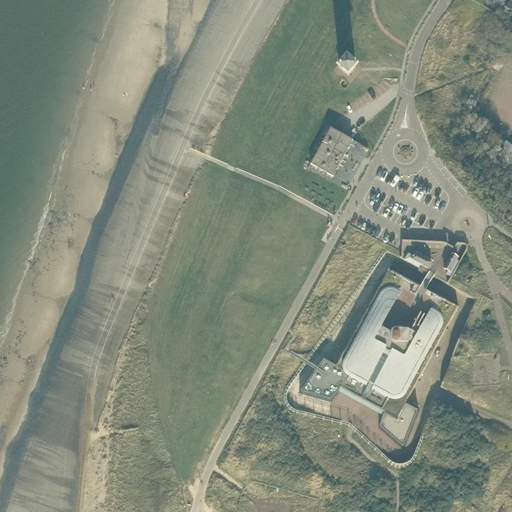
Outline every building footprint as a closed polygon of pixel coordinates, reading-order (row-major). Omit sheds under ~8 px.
[(352,72),(356,68),(347,60),(340,69),(348,77),(352,72)] [(353,141),(331,129),(330,129),(311,165),(333,177),(353,141)] [(415,255),(414,257),(408,254),(405,261),(419,269),(421,265),(428,269),(432,263),(415,255)] [(455,261),(456,259),(450,256),(442,270),(446,272),(445,276),(449,278),(457,263),(455,261)] [(312,376),(299,394),(331,403),(332,402),(339,393),(354,401),(382,417),(379,428),(404,450),(409,438),(419,411),(406,404),(407,403),(458,308),(459,307),(427,290),(424,288),(421,287),(389,270),(368,308),(341,359),(337,367),(331,364),(327,361),(326,361),(324,359),(312,376)]
